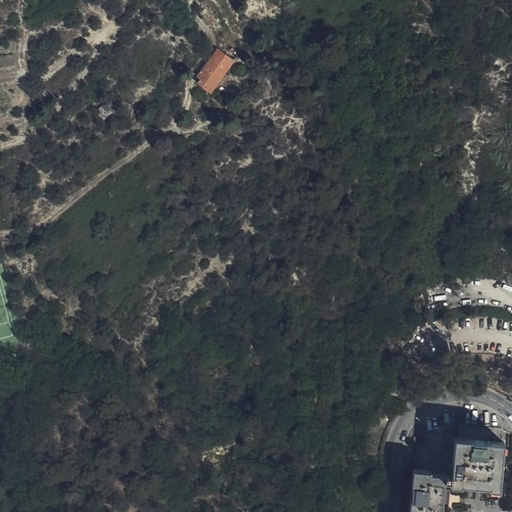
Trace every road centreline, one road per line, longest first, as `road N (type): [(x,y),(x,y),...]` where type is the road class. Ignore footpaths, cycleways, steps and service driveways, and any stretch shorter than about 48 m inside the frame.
road 1 (motorway): [(0,81),(309,153),(440,207),(511,259)]
road 2 (motorway): [(511,152),(432,105),(310,57),(31,0)]
road 3 (tertiary): [(390,511),(397,441),(412,413),(463,392),(511,413)]
